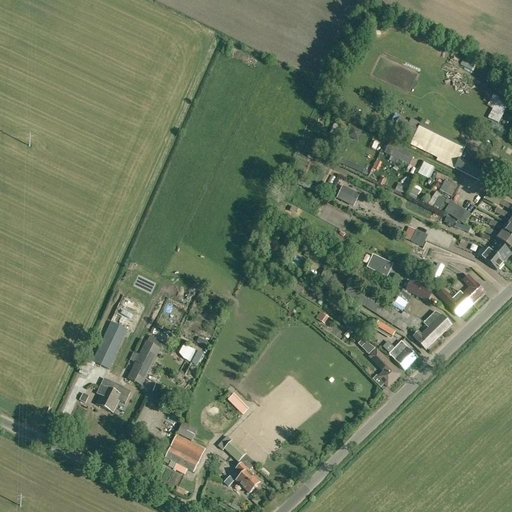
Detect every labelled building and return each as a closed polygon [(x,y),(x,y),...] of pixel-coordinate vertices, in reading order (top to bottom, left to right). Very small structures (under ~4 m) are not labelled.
[(463,58),(460,66),(473,72),(476,65),(463,58)] [(497,124),(506,103),(489,95),(484,106),(489,109),(484,118),(497,124)] [(399,117),(392,131),(412,140),(418,127),(416,126),(418,122),(411,119),(409,122),(399,117)] [(489,128),(506,136),(508,130),(492,122),(489,128)] [(340,127),(334,124),(329,134),(342,140),(349,126),(342,123),(340,127)] [(483,138),(493,143),(497,135),(488,130),(483,138)] [(456,146),(448,141),(445,147),(444,147),(439,156),(437,161),(491,188),(494,184),(501,188),(506,178),(499,174),(500,173),(481,163),(477,167),(451,154),(456,146)] [(414,157),(389,144),(383,154),(390,158),(409,167),(414,157)] [(377,171),(381,163),(376,161),(372,169),(377,171)] [(423,163),(417,175),(429,181),(435,169),(423,163)] [(380,178),(377,185),(383,188),(386,181),(380,178)] [(451,183),(445,194),(451,197),(457,186),(451,183)] [(342,187),(336,199),(353,207),(359,195),(342,187)] [(441,211),(446,201),(433,195),(428,206),(441,211)] [(508,210),(511,205),(502,201),(499,205),(508,210)] [(450,215),(456,205),(451,202),(444,212),(450,215)] [(450,215),(455,219),(462,209),(456,205),(450,215)] [(402,211),(395,208),(392,213),(399,216),(402,211)] [(507,214),(496,208),(494,213),(505,218),(507,214)] [(455,219),(460,223),(467,212),(462,209),(455,219)] [(467,212),(460,223),(464,225),(471,215),(467,212)] [(453,226),(455,221),(446,217),(444,223),(446,224),(445,225),(450,227),(450,225),(453,226)] [(488,225),(502,234),(511,240),(511,227),(509,225),(505,230),(491,221),(488,225)] [(472,223),(469,228),(477,232),(479,226),(472,223)] [(511,251),(511,240),(502,234),(500,237),(495,233),(487,227),(483,233),(492,237),(492,236),(497,240),(511,251)] [(427,236),(409,228),(403,239),(422,248),(427,236)] [(273,231),(271,236),(283,242),(286,237),(273,231)] [(297,255),(265,238),(259,249),(283,262),(283,264),(289,268),(290,266),(303,273),(307,265),(295,259),(297,255)] [(488,249),(489,250),(504,264),(511,255),(494,242),(488,249)] [(308,247),(303,256),(308,259),(313,250),(308,247)] [(497,272),(504,264),(489,250),(481,259),(497,272)] [(437,265),(436,267),(423,261),(411,256),(407,266),(418,271),(430,278),(437,281),(444,267),(437,265)] [(386,276),(391,265),(373,257),(368,268),(386,276)] [(421,323),(402,312),(392,306),(390,309),(389,308),(382,304),(351,284),(325,269),(320,277),(346,291),(344,294),(374,314),(404,333),(407,328),(412,332),(421,323)] [(468,287),(461,294),(472,307),(484,294),(467,277),(463,282),(468,287)] [(410,282),(405,291),(427,302),(431,293),(410,282)] [(402,289),(389,308),(390,309),(392,306),(402,312),(404,308),(401,307),(410,295),(402,289)] [(472,307),(461,294),(459,293),(452,300),(443,290),(436,296),(459,319),(472,307)] [(329,292),(325,299),(342,309),(346,303),(329,292)] [(320,312),(316,319),(324,324),(328,318),(320,312)] [(423,323),(429,329),(439,339),(451,326),(439,314),(435,312),(423,323)] [(345,324),(352,330),(354,326),(349,323),(352,320),(345,315),(341,320),(345,324)] [(395,333),(378,323),(373,330),(391,340),(395,333)] [(95,363),(109,370),(128,332),(111,324),(97,353),(90,350),(87,359),(93,362),(95,363)] [(439,339),(429,329),(421,337),(418,334),(413,338),(426,351),(439,339)] [(362,340),(358,344),(368,355),(375,349),(362,340)] [(159,349),(146,343),(145,342),(138,357),(135,363),(127,380),(142,387),(161,350),(159,349)] [(404,371),(417,359),(402,343),(389,355),(404,371)] [(178,373),(184,376),(191,363),(197,352),(193,350),(192,350),(183,346),(179,353),(185,360),(178,373)] [(387,387),(400,376),(376,350),(369,357),(384,373),(378,378),(387,387)] [(104,379),(97,395),(100,397),(96,405),(112,414),(118,402),(125,405),(131,393),(104,379)] [(79,401),(85,404),(88,397),(83,394),(79,401)] [(228,401),(242,416),(249,410),(243,404),(234,394),(228,401)] [(186,423),(181,435),(197,441),(202,430),(186,423)] [(169,461),(170,462),(187,470),(193,473),(205,451),(191,443),(177,436),(165,459),(169,461)] [(222,452),(224,449),(241,464),(237,469),(243,475),(236,482),(249,494),(259,484),(251,477),(252,476),(248,472),(255,464),(247,457),(232,442),(226,437),(219,445),(217,447),(222,452)]
